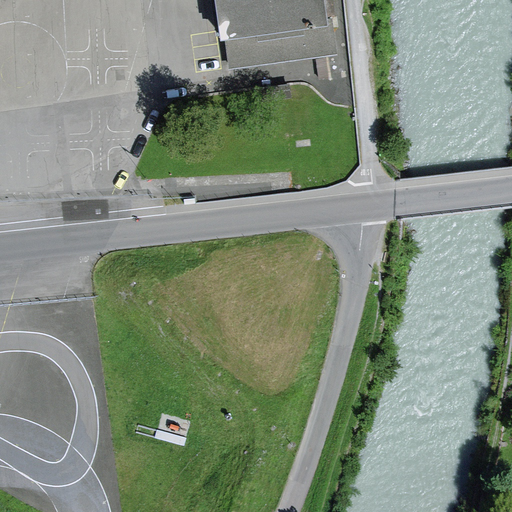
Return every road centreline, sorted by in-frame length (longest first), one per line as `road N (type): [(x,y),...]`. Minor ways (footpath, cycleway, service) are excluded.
road 1 (trunk): [(0,415),(188,472),(361,511)]
road 2 (unclassified): [(0,248),(364,207)]
road 3 (unclassified): [(364,207),(346,326),(289,511)]
road 4 (unknown): [(173,0),(154,60),(103,131),(86,145),(0,176)]
road 5 (track): [(355,0),(369,158),(364,207)]
road 6 (unclassified): [(364,207),(511,191)]
